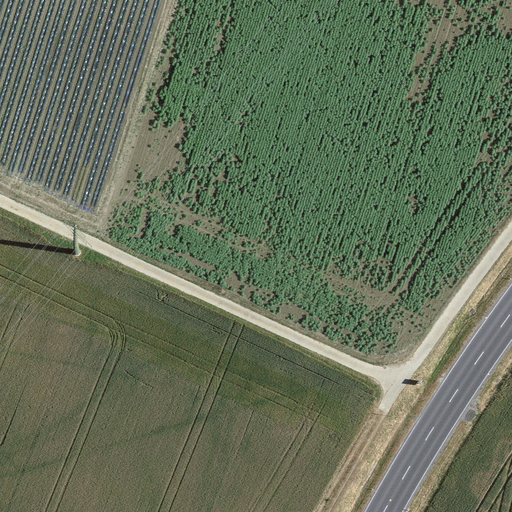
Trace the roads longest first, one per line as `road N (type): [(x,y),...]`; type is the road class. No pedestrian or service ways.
road 1 (track): [(0,200),(399,384)]
road 2 (secondary): [(384,511),(511,315)]
road 3 (track): [(399,384),(511,231)]
road 4 (track): [(325,511),(399,384)]
